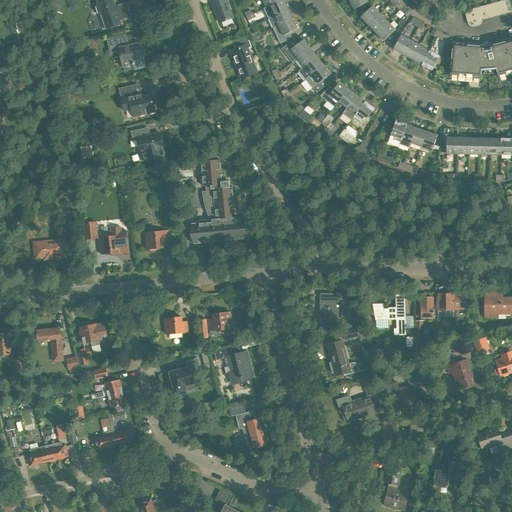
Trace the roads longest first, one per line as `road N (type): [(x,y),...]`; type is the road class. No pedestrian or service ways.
road 1 (residential): [(321,268),(249,147),(191,0)]
road 2 (residential): [(511,103),(468,105),(401,83),(361,56),(319,0)]
road 3 (residential): [(311,463),(511,397)]
road 4 (residential): [(311,463),(264,274)]
road 5 (residential): [(321,268),(511,268)]
road 6 (residential): [(172,458),(158,437),(122,286)]
road 7 (residential): [(318,490),(275,492),(187,456),(172,458)]
road 8 (residential): [(122,286),(264,274)]
road 9 (residential): [(0,298),(122,286)]
